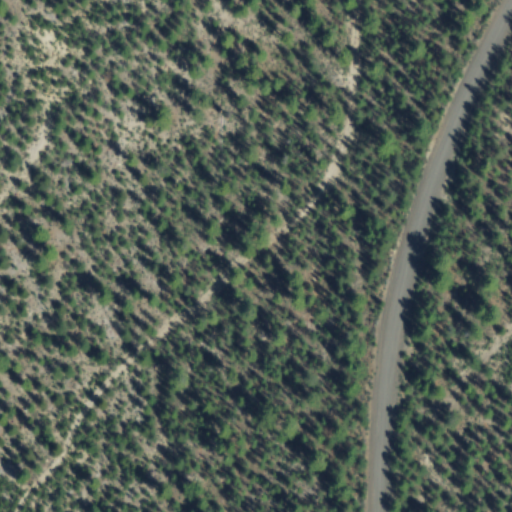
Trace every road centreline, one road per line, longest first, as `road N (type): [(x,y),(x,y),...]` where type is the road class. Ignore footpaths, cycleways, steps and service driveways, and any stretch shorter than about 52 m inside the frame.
road 1 (track): [(49,511),(135,378),(331,184),(350,119),(363,0)]
road 2 (residential): [(380,511),(381,429),(403,263),(468,90),(511,10)]
road 3 (track): [(92,0),(87,108),(0,201)]
